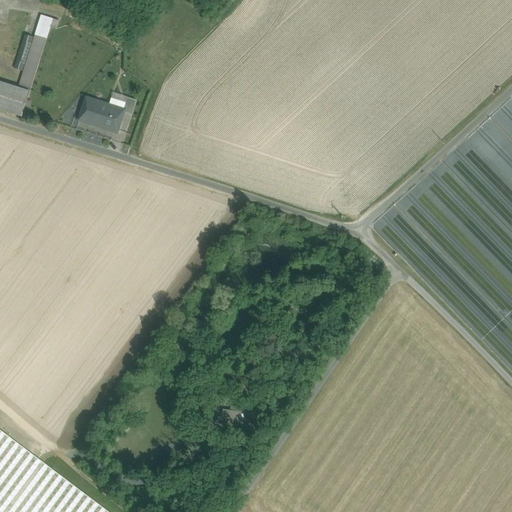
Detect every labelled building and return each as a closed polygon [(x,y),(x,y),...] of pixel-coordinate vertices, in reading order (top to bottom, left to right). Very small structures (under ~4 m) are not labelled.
[(21,79),(33,82),(50,27),(56,29),(59,21),(42,15),(35,37),(24,71),(21,79)] [(50,27),(33,82),(49,87),(66,32),(56,29),(50,27)] [(25,34),(14,68),(24,71),(35,37),(25,34)] [(33,82),(21,79),(19,88),(30,91),(33,82)] [(19,88),(0,81),(0,109),(22,116),(30,91),(19,88)] [(127,97),(124,110),(124,112),(132,115),(137,100),(127,97)] [(104,104),(87,99),(87,98),(79,121),(96,126),(96,124),(114,130),(117,120),(121,121),(124,112),(124,110),(104,104)] [(420,209),(421,198),(420,198),(421,189),(424,186),(419,181),(406,194),(411,194),(411,200),(408,196),(404,199),(407,202),(405,204),(409,208),(408,216),(413,211),(415,214),(420,209)] [(485,243),(481,238),(487,238),(479,231),(488,234),(491,229),(487,225),(476,226),(477,222),(467,212),(466,208),(461,213),(461,208),(457,207),(442,208),(454,219),(430,221),(424,227),(437,232),(435,231),(444,221),(453,230),(450,233),(457,235),(465,234),(476,244),(485,243)]
